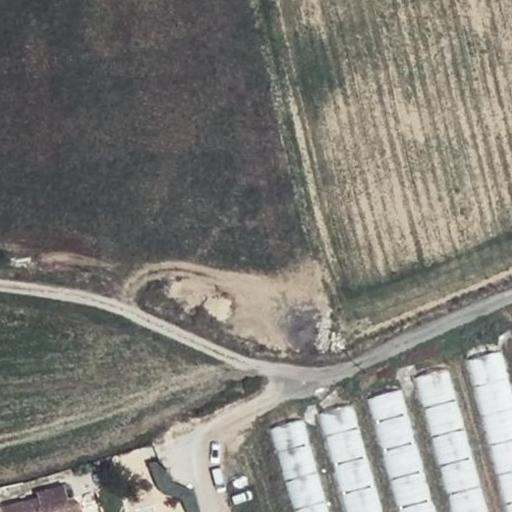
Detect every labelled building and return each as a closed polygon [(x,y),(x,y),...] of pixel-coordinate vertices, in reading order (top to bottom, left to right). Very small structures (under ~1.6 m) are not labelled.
[(300,146),(288,149),(290,163),(302,161),(300,146)] [(447,369),(419,375),(429,429),(458,423),(447,369)] [(406,426),(401,391),(370,396),(375,431),(406,426)] [(286,471),(314,462),(300,420),(272,429),(286,471)] [(40,497),(0,509),(1,511),(85,511),(83,505),(75,497),(68,499),(64,485),(38,491),(40,497)]
